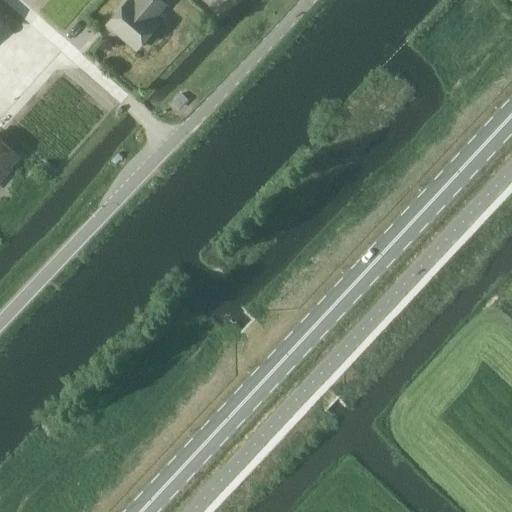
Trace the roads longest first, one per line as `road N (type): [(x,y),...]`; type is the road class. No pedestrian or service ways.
road 1 (secondary): [(511,113),(141,511)]
road 2 (unclassified): [(0,323),(306,0)]
road 3 (track): [(14,0),(170,143)]
